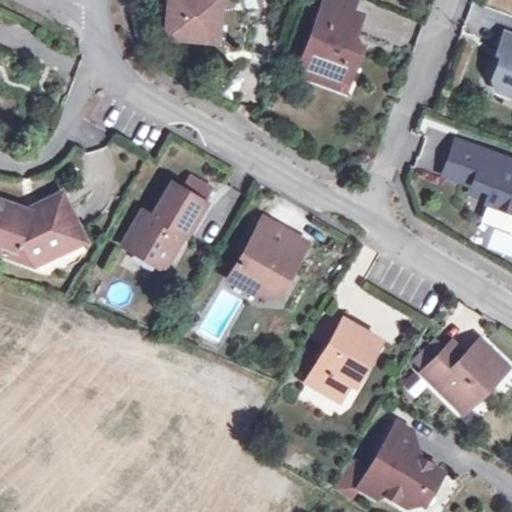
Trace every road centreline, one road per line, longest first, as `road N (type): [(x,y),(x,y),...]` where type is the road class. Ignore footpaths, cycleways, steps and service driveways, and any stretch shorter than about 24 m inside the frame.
road 1 (residential): [(365,207),(315,196),(135,94),(98,50)]
road 2 (residential): [(365,207),(445,0)]
road 3 (residential): [(511,307),(404,243),(365,207)]
road 4 (residential): [(98,50),(80,114),(47,156),(0,161)]
